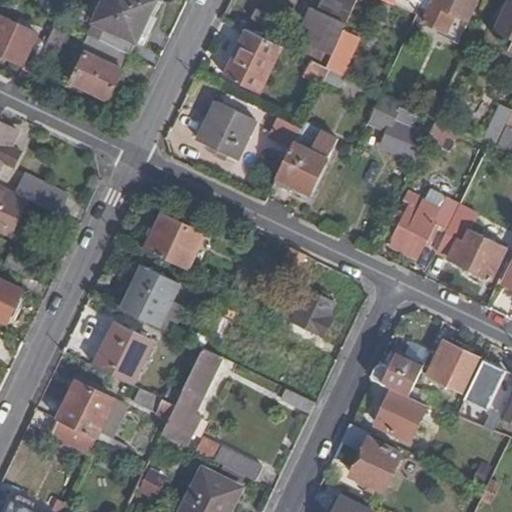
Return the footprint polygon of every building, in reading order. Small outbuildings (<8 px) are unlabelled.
[(107,0),(90,35),(132,56),(158,0),(157,0),(107,0)] [(330,63),(358,0),(327,0),(322,12),(316,9),(298,48),(330,63)] [(426,0),(425,3),(418,18),(463,41),(481,0),(426,0)] [(511,4),(502,28),(511,32),(511,4)] [(0,26),(0,51),(35,69),(48,42),(37,37),(40,32),(5,16),(0,26)] [(49,40),(68,48),(77,30),(59,20),(49,40)] [(285,46),(251,29),(229,74),(263,91),(285,46)] [(112,100),(132,56),(90,35),(88,35),(81,50),(88,54),(73,82),(112,100)] [(308,75),(325,83),(328,78),(332,68),(328,67),(314,60),(308,75)] [(348,76),(332,68),(328,78),(343,86),(348,76)] [(385,94),(376,113),(396,123),(387,144),(419,159),(432,133),(412,123),(416,114),(403,108),(405,104),(385,94)] [(435,119),(443,102),(436,98),(427,115),(435,119)] [(240,161),(259,121),(220,103),(201,143),(240,161)] [(11,146),(23,121),(4,111),(0,118),(0,168),(3,161),(11,146)] [(303,128),(280,118),(272,134),(294,145),(303,128)] [(440,120),(430,141),(453,153),(464,133),(440,120)] [(511,156),(511,121),(507,132),(499,150),(511,156)] [(294,145),(276,181),(297,191),(298,187),(312,193),(338,141),(305,124),(303,128),(294,145)] [(497,126),(488,145),(492,147),(499,150),(507,132),(497,126)] [(23,152),(11,146),(3,161),(17,167),(23,152)] [(18,194),(59,214),(68,195),(26,176),(18,194)] [(0,213),(12,220),(22,202),(0,191),(0,213)] [(432,195),(425,207),(441,215),(447,205),(448,203),(432,195)] [(446,218),(454,222),(460,212),(447,205),(441,215),(425,207),(413,201),(406,215),(399,212),(394,224),(400,227),(392,242),(394,242),(391,249),(418,262),(428,243),(432,246),(446,218)] [(454,222),(439,253),(492,280),(506,249),(472,233),(478,218),(461,209),(460,212),(454,222)] [(144,249),(187,270),(204,235),(161,214),(144,249)] [(294,278),(304,257),(291,250),(280,272),(294,278)] [(3,266),(31,279),(38,265),(10,251),(3,266)] [(143,264),(120,308),(160,327),(180,283),(143,264)] [(0,318),(10,323),(25,290),(0,277),(0,318)] [(292,322),(324,337),(331,321),(327,319),(334,305),(306,292),(292,322)] [(315,356),(324,337),(292,322),(283,340),(315,356)] [(117,324),(95,367),(132,385),(154,343),(117,324)] [(469,397),(486,362),(447,343),(430,378),(469,397)] [(184,391),(202,399),(222,358),(204,349),(184,391)] [(392,370),(381,364),(374,379),(410,397),(426,366),(400,354),(392,370)] [(494,366),(486,362),(469,397),(467,402),(490,412),(496,399),(508,404),(511,396),(511,373),(507,371),(501,364),(494,366)] [(78,382),(59,420),(98,438),(108,444),(111,436),(100,431),(115,400),(78,382)] [(170,420),(176,407),(139,389),(133,402),(170,420)] [(282,401),(311,416),(317,405),(288,390),(282,401)] [(186,431),(202,399),(184,391),(176,407),(170,420),(163,434),(185,445),(191,434),(186,431)] [(413,442),(430,409),(397,394),(380,426),(413,442)] [(511,420),(511,396),(508,404),(502,416),(511,420)] [(98,438),(59,420),(51,437),(89,455),(98,438)] [(375,435),(352,425),(344,441),(367,453),(356,476),(387,491),(404,455),(373,440),(375,435)] [(197,451),(255,481),(262,467),(204,437),(197,451)] [(147,467),(137,489),(158,499),(169,477),(147,467)] [(182,511),(230,511),(241,489),(204,470),(182,511)] [(490,482),(487,489),(482,500),(492,505),(500,486),(490,482)] [(371,511),(345,499),(338,511),(371,511)] [(10,511),(33,511),(15,503),(10,511)]
